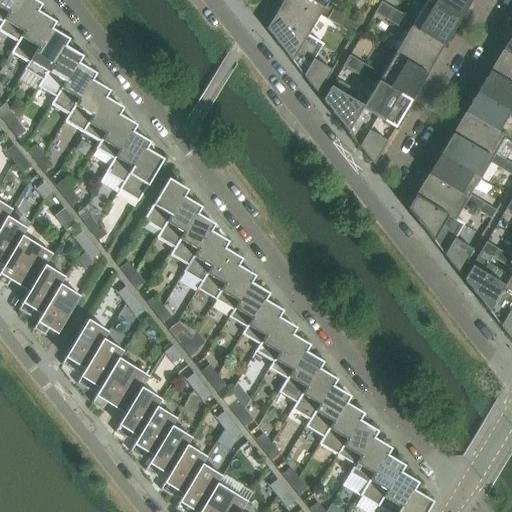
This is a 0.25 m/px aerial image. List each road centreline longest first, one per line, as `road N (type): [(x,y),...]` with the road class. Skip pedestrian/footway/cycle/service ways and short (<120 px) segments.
road 1 (residential): [(69,0),(460,496)]
road 2 (residential): [(388,225),(511,14)]
road 3 (residential): [(145,511),(0,327)]
road 4 (residential): [(485,0),(367,198)]
road 5 (residential): [(511,385),(388,225)]
road 6 (residential): [(367,198),(244,44)]
